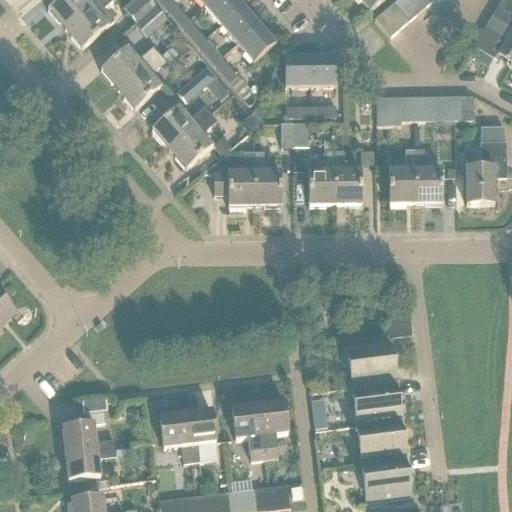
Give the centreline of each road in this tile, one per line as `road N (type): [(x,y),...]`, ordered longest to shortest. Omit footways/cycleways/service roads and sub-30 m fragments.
road 1 (residential): [(0,51),(163,251)]
road 2 (residential): [(281,257),(310,511)]
road 3 (residential): [(511,110),(465,81),(380,85),(304,0)]
road 4 (residential): [(445,495),(412,255)]
road 5 (residential): [(281,257),(412,255)]
